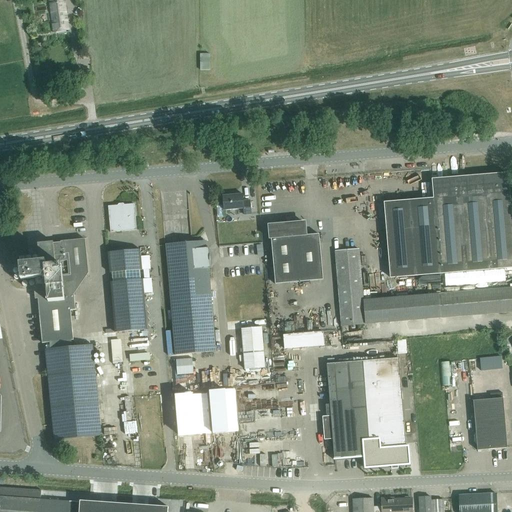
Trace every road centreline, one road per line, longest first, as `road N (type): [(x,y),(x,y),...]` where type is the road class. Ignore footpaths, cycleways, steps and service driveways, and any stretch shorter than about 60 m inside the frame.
road 1 (unclassified): [(511,477),(299,487),(42,468)]
road 2 (unclassified): [(98,176),(511,142)]
road 3 (primary): [(93,128),(427,73)]
road 4 (unclassified): [(42,468),(0,267)]
